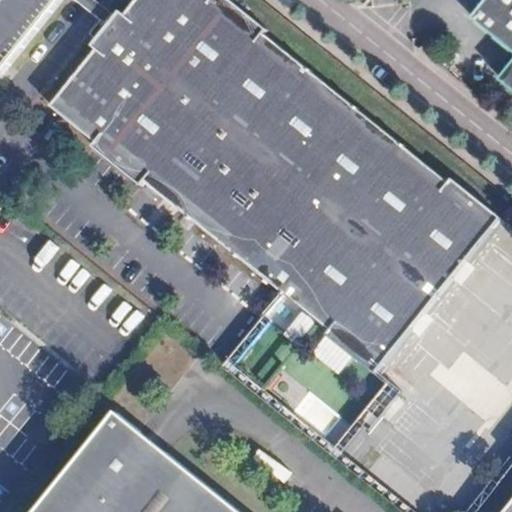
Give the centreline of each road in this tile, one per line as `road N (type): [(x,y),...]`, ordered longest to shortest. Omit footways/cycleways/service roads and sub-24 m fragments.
road 1 (unclassified): [(511,153),(319,0)]
road 2 (unknown): [(511,336),(420,457)]
